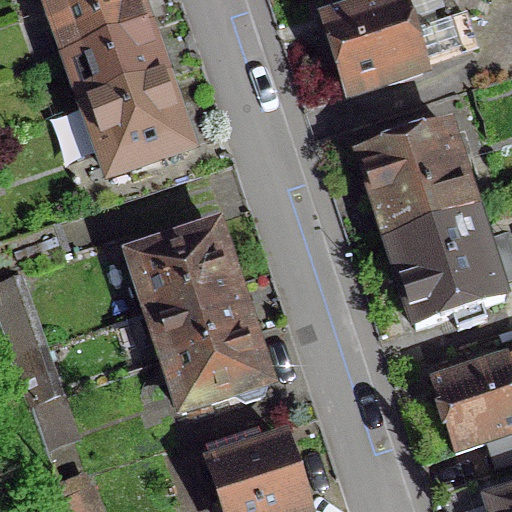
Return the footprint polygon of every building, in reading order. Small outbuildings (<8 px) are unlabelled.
[(42,0),(46,12),(81,0),(42,0)] [(128,0),(81,0),(46,12),(63,60),(140,34),(128,0)] [(395,6),(322,29),(346,101),(418,78),(415,71),(468,54),(457,20),(405,37),(395,6)] [(140,34),(63,60),(80,108),(157,82),(140,34)] [(80,108),(105,180),(182,154),(157,82),(80,108)] [(392,149),(355,161),(383,247),(472,218),(447,136),(445,135),(444,132),(422,139),(418,127),(388,136),(392,149)] [(472,218),(383,247),(411,333),(449,321),(453,334),(483,324),(479,311),(500,305),(499,301),(500,299),(490,270),(488,269),(472,218)] [(46,228),(0,242),(0,277),(56,259),(46,228)] [(212,237),(127,264),(144,315),(229,289),(212,237)] [(9,360),(39,350),(14,282),(0,286),(0,342),(7,361),(9,360)] [(229,289),(144,315),(161,365),(245,338),(229,289)] [(241,407),(255,403),(262,389),(245,338),(161,365),(178,417),(228,400),(241,407)] [(27,412),(57,401),(39,350),(9,360),(27,412)] [(451,458),(511,437),(511,365),(503,368),(502,365),(429,389),(451,458)] [(43,456),(73,445),(57,401),(27,412),(43,456)] [(301,511),(280,446),(245,457),(241,445),(202,458),(219,511),(301,511)] [(87,511),(81,493),(61,500),(65,511),(87,511)] [(511,511),(511,500),(487,508),(487,511),(511,511)]
